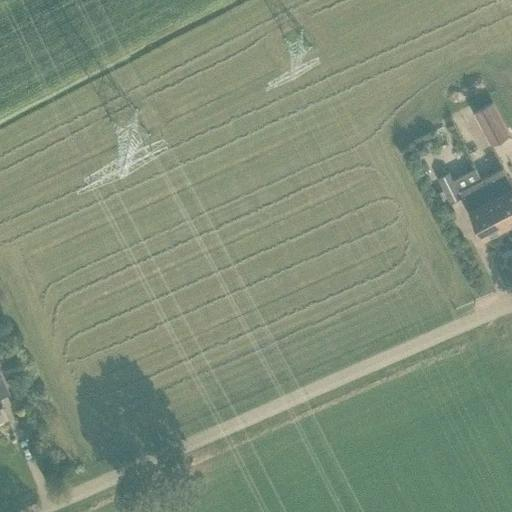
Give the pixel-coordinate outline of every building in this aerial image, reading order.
[(511,133),(493,100),(473,110),(491,144),(511,133)] [(482,177),(508,227),(511,224),(511,182),(503,166),(482,177)] [(463,195),(450,170),(437,176),(450,201),(463,195)] [(508,227),(482,177),(461,189),(470,208),(469,209),(485,239),(508,227)] [(0,404),(0,398),(9,395),(0,372),(0,420),(6,418),(0,404)]
